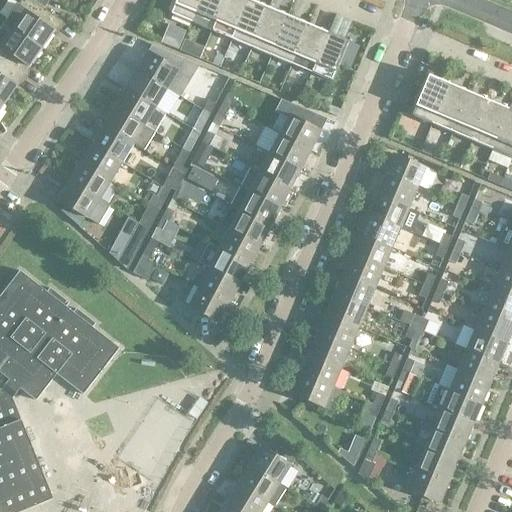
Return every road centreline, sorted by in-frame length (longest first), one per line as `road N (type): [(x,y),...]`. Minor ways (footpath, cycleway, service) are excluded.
road 1 (residential): [(180,511),(252,383),(400,35)]
road 2 (residential): [(0,179),(124,0)]
road 3 (residential): [(511,81),(400,35)]
